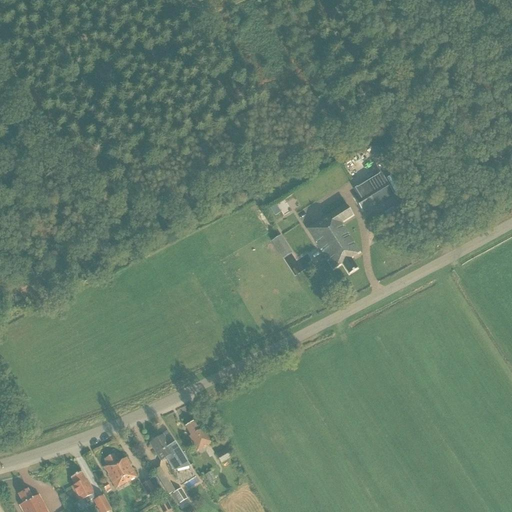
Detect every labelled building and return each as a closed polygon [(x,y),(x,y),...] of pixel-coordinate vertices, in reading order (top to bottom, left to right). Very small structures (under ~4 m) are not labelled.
[(353,198),(362,213),(393,194),(380,173),(354,189),(358,195),(353,198)] [(276,205),(270,209),(275,216),(281,212),(276,205)] [(351,259),(360,252),(341,223),(353,216),(346,205),(306,229),(333,270),(342,264),(349,275),(358,269),(351,259)] [(282,259),(292,253),(281,236),(271,242),(282,259)] [(198,451),(212,442),(203,428),(199,431),(193,421),(185,426),(191,436),(189,437),(198,451)] [(175,442),(169,446),(163,435),(150,444),(161,461),(166,458),(174,471),(190,467),(175,442)] [(222,464),(232,457),(227,449),(217,456),(222,464)] [(116,488),(137,476),(126,459),(119,463),(113,454),(104,459),(108,466),(104,468),(116,488)] [(160,468),(153,471),(168,495),(174,491),(160,468)] [(82,472),(71,478),(75,486),(72,488),(79,502),(85,499),(87,502),(96,498),(94,494),(87,479),(86,480),(82,472)] [(156,491),(150,480),(141,485),(147,496),(156,491)] [(187,498),(181,488),(173,493),(179,504),(187,498)] [(47,511),(39,496),(33,499),(28,490),(18,495),(23,504),(20,506),(22,511),(47,511)] [(99,511),(108,511),(111,510),(103,496),(94,501),(99,511)]
